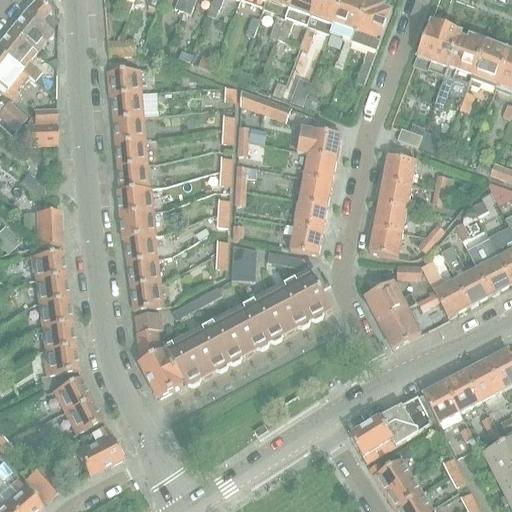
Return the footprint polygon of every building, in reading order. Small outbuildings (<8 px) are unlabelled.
[(35,0),(28,9),(9,31),(36,54),(37,53),(37,54),(53,34),(41,22),(50,12),(37,0),(35,0)] [(125,0),(121,12),(129,15),(134,0),(125,0)] [(152,0),(149,8),(157,11),(160,0),(152,0)] [(187,0),(187,1),(184,0),(178,0),(175,11),(183,14),(185,8),(187,2),(187,0)] [(185,8),(183,14),(190,16),(196,0),(187,0),(187,2),(185,8)] [(215,0),(212,10),(219,12),(220,13),(224,0),(235,0),(240,2),(241,0),(215,0)] [(241,0),(240,2),(264,11),(268,0),(241,0)] [(268,0),(264,11),(264,12),(278,17),(270,38),(278,41),(285,23),(286,21),(293,0),(268,0)] [(285,23),(278,41),(286,45),(293,23),(309,29),(318,0),(293,0),(286,21),(285,23)] [(318,0),(309,29),(301,50),(308,53),(319,23),(333,28),(343,0),(318,0)] [(343,0),(333,28),(330,36),(345,41),(337,63),(345,66),(353,45),(369,0),(367,0),(343,0)] [(369,0),(353,45),(368,51),(356,85),(364,88),(382,39),(392,13),(384,10),(385,6),(382,5),(380,2),(377,1),(372,2),(369,0)] [(252,20),(246,36),(254,39),(260,22),(252,20)] [(415,68),(445,79),(460,38),(462,34),(459,33),(457,31),(453,29),(448,30),(431,23),(418,60),(415,68)] [(0,42),(0,54),(27,78),(34,83),(41,74),(28,63),(36,54),(9,31),(0,42)] [(446,79),(436,106),(444,108),(454,81),(470,87),(475,76),(487,44),(484,43),(482,40),(478,38),(473,39),(470,38),(468,41),(460,38),(445,79),(446,79)] [(109,58),(135,56),(134,41),(108,44),(109,58)] [(475,76),(470,87),(480,91),(481,87),(495,92),(511,53),(508,52),(507,48),(500,46),(497,47),(487,44),(475,76)] [(193,55),(182,51),(179,58),(191,63),(193,55)] [(511,53),(495,92),(511,98),(511,52),(511,53)] [(0,54),(0,86),(3,89),(0,91),(0,93),(9,100),(27,78),(0,54)] [(202,57),(198,69),(213,74),(217,63),(202,57)] [(109,74),(111,99),(142,96),(140,72),(127,73),(127,64),(110,66),(111,74),(109,74)] [(240,74),(237,83),(250,88),(253,79),(240,74)] [(277,82),(273,94),(281,97),(286,85),(277,82)] [(236,105),(236,91),(226,91),(225,104),(236,105)] [(468,93),(461,111),(469,114),(476,96),(468,93)] [(286,124),(291,112),(242,94),(241,108),(286,124)] [(294,104),(304,108),(307,99),(297,95),(294,104)] [(142,96),(111,99),(111,100),(112,99),(114,122),(144,119),(142,96)] [(307,99),(304,108),(316,112),(319,103),(307,99)] [(0,119),(15,133),(26,120),(7,103),(0,111),(0,119)] [(502,118),(510,121),(511,114),(511,105),(507,104),(502,118)] [(55,112),(33,113),(34,128),(56,127),(55,112)] [(144,119),(114,122),(116,146),(146,143),(144,119)] [(224,119),(224,132),(234,133),(235,119),(224,119)] [(24,128),(24,148),(56,147),(56,127),(34,128),(24,128)] [(240,129),(239,145),(248,147),(248,130),(240,129)] [(267,132),(251,129),(249,141),(264,144),(267,132)] [(418,149),(422,138),(402,130),(398,142),(418,149)] [(309,156),(308,158),(337,162),(342,137),(313,131),(313,133),(304,131),(300,155),(309,156)] [(224,132),(223,146),(233,147),(234,133),(224,132)] [(146,143),(116,146),(118,170),(148,167),(146,143)] [(239,145),(238,159),(247,159),(248,147),(239,145)] [(389,157),(384,183),(411,188),(416,163),(389,157)] [(308,158),(304,181),(332,186),(337,162),(308,158)] [(222,161),(221,174),(232,175),(232,161),(222,161)] [(511,170),(495,164),(490,177),(511,185),(511,180),(511,170)] [(148,167),(118,170),(120,193),(150,191),(148,167)] [(238,168),(236,194),(245,194),(247,169),(238,168)] [(20,184),(40,198),(47,189),(27,174),(20,184)] [(232,175),(221,174),(221,188),(231,188),(232,175)] [(439,178),(436,192),(445,194),(447,180),(439,178)] [(304,181),(299,205),(328,210),(332,186),(304,181)] [(511,199),(511,191),(490,182),(489,186),(499,206),(511,199)] [(384,183),(379,207),(407,213),(411,188),(384,183)] [(151,191),(150,191),(120,193),(118,194),(121,218),(154,215),(151,191)] [(445,194),(436,192),(434,206),(442,208),(445,194)] [(245,194),(236,194),(236,207),(244,208),(245,194)] [(219,203),(219,216),(229,217),(230,203),(219,203)] [(484,203),(472,209),(478,220),(489,214),(484,203)] [(299,205),(295,228),(323,233),(328,210),(299,205)] [(379,207),(375,231),(402,237),(407,213),(379,207)] [(59,214),(35,215),(35,231),(60,230),(59,214)] [(35,231),(35,215),(22,215),(23,235),(35,235),(35,231)] [(154,215),(121,218),(123,243),(125,243),(154,239),(156,238),(154,215)] [(229,217),(219,216),(218,230),(228,230),(229,217)] [(456,229),(469,254),(480,248),(475,238),(471,240),(464,225),(456,229)] [(4,227),(0,231),(0,247),(7,255),(20,242),(4,227)] [(437,227),(427,239),(428,239),(435,245),(444,234),(437,227)] [(243,243),(243,229),(234,228),(234,243),(243,243)] [(295,228),(291,253),(319,258),(323,233),(295,228)] [(60,230),(35,231),(35,235),(37,234),(38,248),(61,248),(60,230)] [(511,232),(510,230),(490,240),(499,259),(511,283),(511,232)] [(402,237),(375,231),(370,255),(398,260),(402,237)] [(154,239),(125,243),(128,266),(157,262),(154,239)] [(427,239),(418,250),(425,256),(435,245),(428,239),(427,239)] [(218,244),(217,258),(227,258),(228,245),(218,244)] [(255,284),(257,253),(234,249),(232,283),(255,284)] [(442,255),(451,271),(456,281),(470,308),(492,297),(478,270),(467,276),(454,249),(442,255)] [(34,274),(35,283),(65,279),(61,254),(30,258),(32,274),(34,274)] [(301,271),(308,267),(306,262),(269,255),(268,265),(301,271)] [(227,258),(217,258),(216,271),(227,272),(227,258)] [(511,283),(499,259),(478,270),(492,297),(511,286),(511,283)] [(157,262),(128,266),(131,290),(160,286),(157,262)] [(422,269),(434,293),(435,296),(440,305),(447,320),(470,308),(456,281),(456,282),(445,288),(433,264),(422,269)] [(421,282),(421,269),(398,268),(397,281),(421,282)] [(311,273),(290,284),(313,326),(323,321),(324,316),(333,312),(323,295),(331,290),(322,275),(315,279),(311,273)] [(65,279),(35,283),(38,306),(68,302),(65,279)] [(290,284),(270,295),(291,334),(298,330),(302,332),(313,326),(290,284)] [(395,284),(366,299),(379,325),(408,310),(416,306),(411,296),(403,300),(395,284)] [(160,286),(131,290),(134,314),(164,310),(160,286)] [(176,323),(223,299),(218,290),(172,315),(176,323)] [(270,295),(249,305),(272,348),(282,343),(283,338),(291,334),(270,295)] [(435,296),(418,305),(422,314),(440,305),(435,296)] [(68,302),(38,306),(42,330),(71,326),(68,302)] [(249,305),(229,316),(250,356),(257,352),(262,353),(272,348),(249,305)] [(408,310),(379,325),(393,352),(422,337),(408,310)] [(158,402),(183,388),(165,353),(159,356),(156,333),(162,333),(160,316),(135,320),(141,365),(139,366),(158,402)] [(229,316),(208,327),(231,370),(241,364),(242,360),(250,356),(229,316)] [(71,326),(42,330),(45,353),(74,349),(71,326)] [(208,327),(188,338),(209,378),(216,374),(221,375),(231,370),(208,327)] [(209,378),(188,338),(167,349),(188,389),(189,388),(193,390),(200,386),(201,382),(209,378)] [(74,349),(45,353),(46,361),(44,362),(46,378),(77,374),(74,349)] [(511,354),(511,355),(509,352),(487,364),(503,393),(511,388),(511,354)] [(487,364),(467,374),(482,404),(503,393),(487,364)] [(467,374),(445,386),(461,415),(482,404),(467,374)] [(53,393),(64,414),(90,401),(79,379),(53,393)] [(461,415),(445,386),(424,397),(439,426),(461,415)] [(367,466),(432,426),(419,399),(380,420),(350,438),(367,466)] [(90,401),(64,414),(75,436),(102,422),(90,401)] [(488,433),(495,429),(490,419),(483,422),(488,433)] [(511,419),(501,425),(503,428),(507,435),(511,432),(511,419)] [(467,444),(474,440),(469,430),(462,433),(467,444)] [(88,478),(122,461),(110,438),(88,449),(86,445),(74,452),(88,478)] [(511,441),(489,454),(498,471),(489,475),(493,483),(502,479),(511,473),(511,441)] [(7,444),(0,450),(0,452),(8,461),(16,454),(7,444)] [(459,473),(452,461),(443,467),(450,478),(459,473)] [(370,471),(386,495),(412,479),(402,462),(383,473),(379,466),(370,471)] [(47,505),(62,492),(41,467),(25,480),(47,505)] [(459,473),(450,478),(456,490),(465,485),(459,473)] [(511,473),(502,479),(510,495),(501,500),(505,508),(511,504),(511,473)] [(412,479),(386,495),(396,511),(422,495),(412,479)] [(422,495),(396,511),(395,511),(432,511),(422,495)] [(469,511),(477,508),(471,496),(462,500),(468,511),(469,511)]
